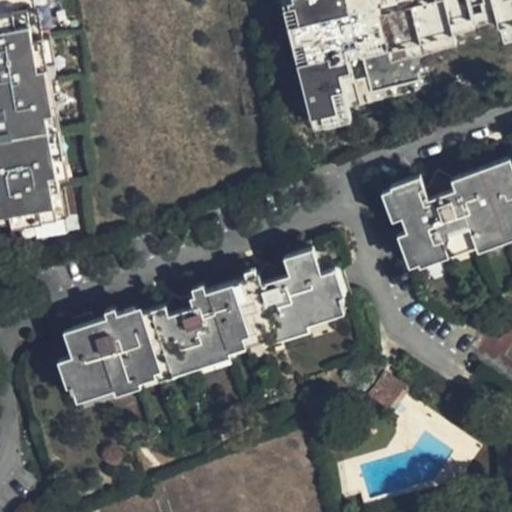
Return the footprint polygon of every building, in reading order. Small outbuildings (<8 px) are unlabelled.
[(58,190),(65,189),(53,129),(51,113),(59,112),(45,37),(37,38),(33,16),(40,15),(37,0),(0,0),(0,215),(0,216),(15,213),(18,226),(22,225),(26,241),(73,233),(69,210),(62,211),(58,190)] [(511,0),(317,0),(283,10),(315,130),(345,123),(349,98),(420,84),(420,48),(452,47),(453,31),(501,22),(501,46),(511,43),(511,0)] [(43,14),(40,15),(33,16),(37,38),(45,37),(59,112),(51,113),(65,189),(58,190),(62,211),(69,210),(71,210),(67,189),(76,187),(65,127),(73,125),(57,34),(47,36),(43,14)] [(427,173),(397,184),(406,212),(421,255),(479,234),(481,240),(511,228),(511,160),(459,179),(461,185),(435,194),(427,173)] [(141,309),(71,334),(80,361),(91,394),(118,384),(120,388),(146,379),(144,376),(162,369),(163,373),(253,342),(252,338),(267,332),(268,337),(314,321),(312,317),(339,307),(327,273),(319,247),(289,257),(291,264),(294,274),(268,283),(265,274),(196,299),(199,309),(175,317),(171,307),(144,316),(141,309)] [(269,265),(265,274),(268,283),(294,274),(291,264),(276,270),(269,265)] [(327,273),(339,307),(356,308),(342,268),(327,273)] [(199,309),(196,299),(182,303),(176,300),(171,307),(175,317),(199,309)] [(312,317),(314,321),(314,324),(356,308),(339,307),(312,317)] [(314,321),(268,337),(270,342),(271,345),(315,330),(314,324),(314,321)] [(252,338),(253,342),(255,347),(270,342),(268,337),(267,332),(252,338)] [(253,342),(163,373),(165,379),(166,383),(255,351),(255,347),(253,342)] [(118,384),(91,394),(80,361),(65,366),(78,406),(121,391),(120,388),(118,384)] [(144,376),(146,379),(147,385),(165,379),(163,373),(162,369),(144,376)] [(388,411),(405,387),(385,372),(367,396),(388,411)] [(146,379),(120,388),(121,391),(123,398),(149,389),(147,385),(146,379)]
